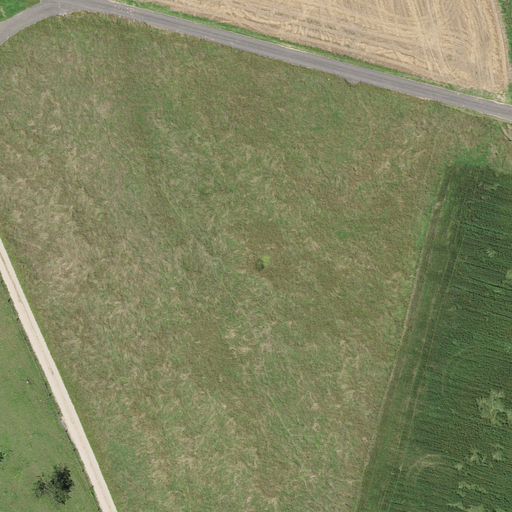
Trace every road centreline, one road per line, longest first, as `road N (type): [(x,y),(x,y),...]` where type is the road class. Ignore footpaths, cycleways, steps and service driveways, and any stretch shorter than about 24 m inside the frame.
road 1 (unclassified): [(511,115),(69,0)]
road 2 (track): [(0,251),(111,511)]
